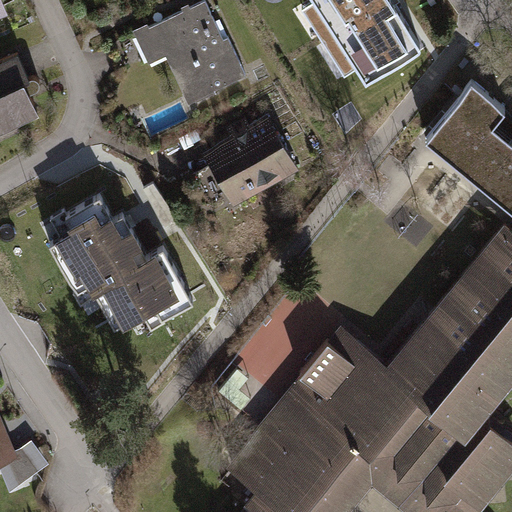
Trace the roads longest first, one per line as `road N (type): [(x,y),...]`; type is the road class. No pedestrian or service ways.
road 1 (residential): [(0,186),(72,138),(85,111),(85,92),(48,0)]
road 2 (residential): [(0,326),(78,437),(92,491),(107,511)]
